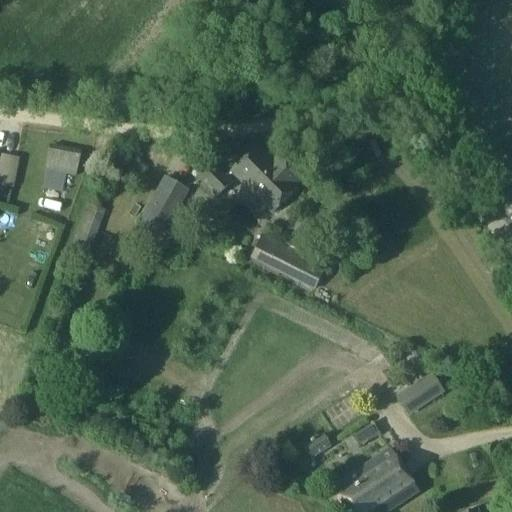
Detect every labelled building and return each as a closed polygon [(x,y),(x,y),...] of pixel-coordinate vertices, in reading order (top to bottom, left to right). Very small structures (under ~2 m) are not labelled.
[(231,173),(272,214),(298,189),(295,187),(304,177),(285,158),(276,167),(256,147),(231,173)] [(80,153),(50,148),(45,172),(76,177),(80,153)] [(229,185),(212,168),(201,179),(218,196),(229,185)] [(155,237),(161,226),(165,228),(185,194),(167,184),(154,206),(147,202),(141,213),(143,215),(141,218),(143,220),(138,227),(155,237)] [(311,287),(321,269),(263,241),(254,258),(311,287)] [(400,403),(404,409),(438,387),(427,370),(393,392),(400,403)] [(323,436),(306,447),(313,458),(330,447),(323,436)] [(332,488),(346,511),(388,511),(417,493),(389,451),(332,488)]
